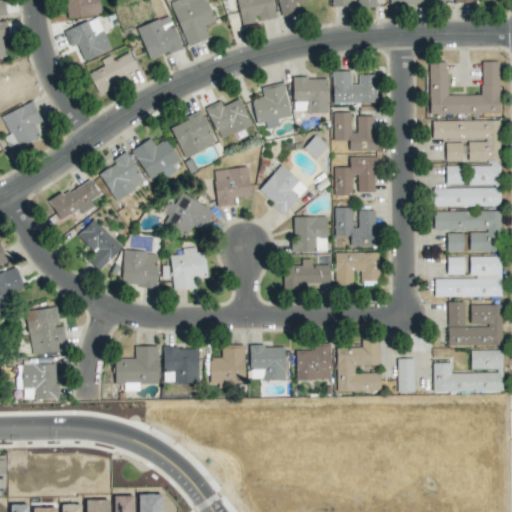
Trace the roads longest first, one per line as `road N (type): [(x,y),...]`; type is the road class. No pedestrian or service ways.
road 1 (residential): [(511,38),(362,39),(240,64),(168,92),(0,194)]
road 2 (residential): [(405,318),(161,320),(115,310),(54,271),(25,230),(12,189)]
road 3 (residential): [(405,318),(402,38)]
road 4 (residential): [(218,511),(178,465),(133,439),(0,428)]
road 5 (residential): [(91,138),(47,67),(34,0)]
